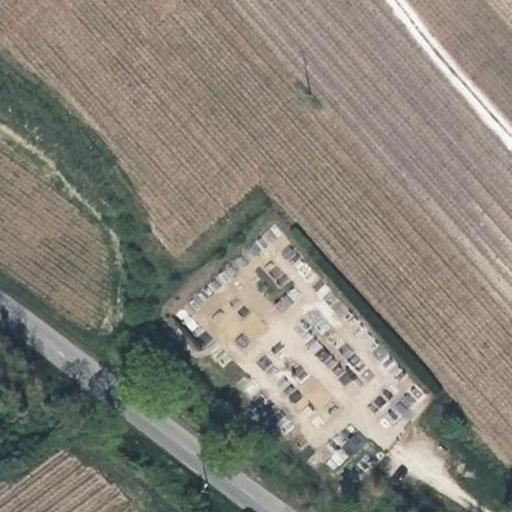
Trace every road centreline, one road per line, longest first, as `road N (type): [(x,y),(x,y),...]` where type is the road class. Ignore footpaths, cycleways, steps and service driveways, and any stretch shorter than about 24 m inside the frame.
road 1 (tertiary): [(0,303),(280,511)]
road 2 (track): [(399,0),(511,134)]
